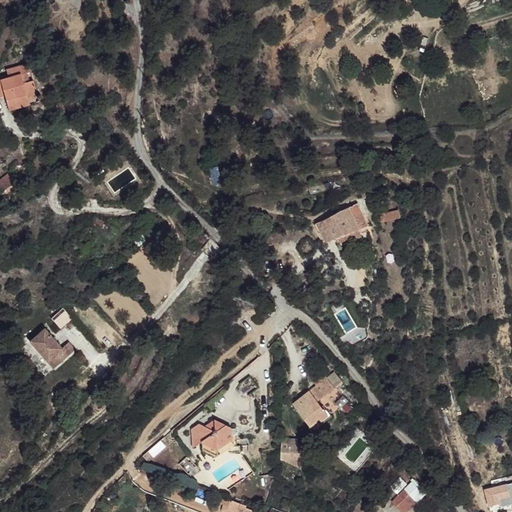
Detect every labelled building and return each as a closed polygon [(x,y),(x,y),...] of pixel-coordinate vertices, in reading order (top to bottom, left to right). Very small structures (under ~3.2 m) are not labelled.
[(42,92),(39,77),(33,78),(28,79),(26,71),(37,69),(33,59),(13,66),(13,72),(0,75),(0,85),(6,84),(11,100),(30,94),(42,92)] [(33,101),(30,94),(11,100),(12,106),(33,101)] [(0,189),(12,187),(9,176),(0,178),(0,189)] [(359,204),(321,223),(330,242),(370,226),(359,204)] [(379,214),(381,222),(400,218),(398,210),(379,214)] [(114,231),(97,217),(82,235),(78,232),(66,246),(70,251),(67,255),(77,262),(102,234),(108,239),(114,231)] [(53,373),(74,354),(67,345),(63,349),(45,329),(28,345),(53,373)] [(329,386),(321,388),(328,405),(335,401),(329,386)] [(328,405),(321,388),(318,392),(324,406),(328,405)] [(313,397),(294,405),(305,431),(316,427),(324,424),(313,397)] [(228,426),(217,420),(210,426),(200,423),(194,428),(195,448),(203,442),(206,444),(228,426)] [(327,422),(324,424),(316,427),(319,431),(329,426),(327,422)] [(232,429),(228,426),(206,444),(218,450),(233,439),(232,429)] [(298,438),(281,437),(283,457),(302,463),(300,446),(298,438)] [(283,457),(280,456),(301,468),(302,463),(283,457)] [(511,497),(511,490),(511,485),(507,486),(506,483),(498,484),(499,487),(485,491),(489,509),(499,508),(498,502),(511,497)] [(413,491),(409,487),(393,501),(403,511),(408,511),(417,504),(409,496),(413,491)] [(276,511),(270,509),(226,495),(221,511),(291,511),(293,504),(285,503),(281,511),(276,511)]
